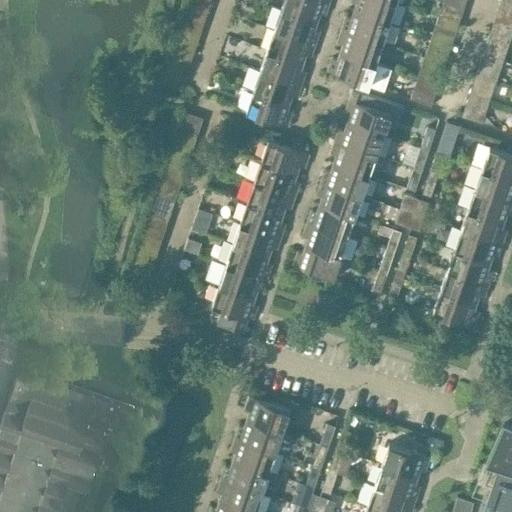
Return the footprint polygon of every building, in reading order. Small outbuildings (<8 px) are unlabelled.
[(188,0),(187,0),(184,8),(205,16),(208,6),(188,0)] [(324,0),(283,0),(281,8),(314,19),(316,11),(324,14),(329,1),(324,0)] [(359,3),(356,10),(389,21),(396,1),(393,0),(350,0),(359,3)] [(281,8),(274,28),(315,42),(319,29),(311,27),(314,19),(281,8)] [(440,8),(437,15),(458,22),(460,15),(440,8)] [(345,16),(341,28),(382,42),(389,21),(356,10),(353,18),(345,16)] [(425,11),(422,20),(434,24),(437,16),(437,15),(429,12),(425,11)] [(434,24),(455,31),(458,22),(437,15),(437,16),(434,24)] [(491,25),(488,33),(509,39),(511,32),(491,25)] [(274,28),(267,49),(300,60),(302,52),(310,55),(315,42),(274,28)] [(345,43),(342,51),(375,62),(382,42),(341,28),(337,41),(345,43)] [(488,33),(485,42),(506,49),(509,39),(488,33)] [(176,34),(174,41),(194,47),(197,41),(176,34)] [(174,41),(170,50),(191,57),(194,47),(174,41)] [(426,48),(423,56),(444,63),(447,55),(426,48)] [(267,49),(260,69),(301,83),(305,70),(297,68),(300,60),(267,49)] [(332,56),(327,70),(367,84),(375,62),(342,51),(339,59),(332,56)] [(420,65),(441,72),(444,63),(423,56),(420,65)] [(477,65),(475,73),(495,80),(498,72),(477,65)] [(260,69),(253,89),(286,101),(288,93),(297,95),(301,83),(260,69)] [(475,73),(472,82),(493,89),(495,80),(475,73)] [(180,89),(183,81),(162,74),(160,82),(180,89)] [(253,89),(246,111),(287,125),(291,111),(283,108),(286,101),(253,89)] [(344,112),(348,113),(345,121),(382,133),(389,113),(397,116),(400,106),(403,107),(404,106),(352,89),(344,112)] [(412,90),(409,98),(430,105),(433,97),(412,90)] [(463,107),(460,115),(481,122),(484,114),(463,107)] [(182,110),(179,118),(199,125),(202,117),(182,110)] [(338,127),(334,140),(375,154),(382,133),(345,121),(343,129),(338,127)] [(426,126),(420,146),(428,149),(435,128),(426,126)] [(267,139),(260,160),(293,171),(296,164),(304,166),(308,153),(267,139)] [(334,154),(331,162),(368,174),(375,154),(334,140),(330,153),(334,154)] [(170,143),(167,152),(188,159),(191,150),(170,143)] [(511,153),(488,145),(481,167),(511,177),(511,153)] [(420,146),(413,166),(421,169),(428,149),(420,146)] [(436,150),(429,172),(437,174),(444,153),(436,150)] [(167,152),(164,160),(185,167),(188,159),(167,152)] [(260,160),(253,181),(294,195),(298,182),(290,179),(293,171),(260,160)] [(325,168),(320,181),(361,195),(368,174),(331,162),(328,169),(325,168)] [(406,187),(414,190),(421,169),(413,166),(406,187)] [(511,177),(481,167),(474,187),(511,199),(511,185),(511,186),(511,184),(511,177)] [(429,172),(422,193),(430,195),(437,174),(429,172)] [(253,181),(246,201),(279,213),(282,205),(290,208),(294,195),(253,181)] [(320,195),(317,203),(321,204),(354,215),(361,195),(320,181),(316,194),(320,195)] [(156,185),(153,193),(174,200),(177,192),(156,185)] [(511,199),(474,187),(467,208),(500,219),(503,211),(511,214),(511,209),(511,199)] [(153,193),(150,202),(171,209),(174,200),(153,193)] [(404,193),(399,207),(411,211),(416,197),(404,193)] [(416,197),(411,211),(423,216),(428,201),(416,197)] [(246,201),(239,221),(280,235),(285,223),(276,220),(279,213),(246,201)] [(311,209),(307,222),(347,235),(354,215),(321,204),(317,203),(314,210),(311,209)] [(394,222),(402,225),(406,226),(411,211),(399,207),(394,222)] [(467,208),(460,228),(501,242),(506,229),(498,226),(500,219),(467,208)] [(411,211),(406,226),(418,230),(423,216),(411,211)] [(239,221),(232,242),(265,253),(268,245),(276,248),(280,235),(239,221)] [(306,235),(304,243),(340,256),(347,235),(307,222),(302,234),(306,235)] [(139,234),(160,241),(162,234),(142,227),(139,234)] [(392,227),(385,248),(393,251),(400,230),(392,227)] [(460,228),(453,249),(486,260),(489,252),(497,255),(501,242),(460,228)] [(408,233),(401,254),(409,257),(416,236),(408,233)] [(139,234),(136,244),(157,251),(160,241),(139,234)] [(232,242),(225,262),(266,276),(270,263),(263,261),(265,253),(232,242)] [(333,277),(340,256),(304,243),(301,251),(297,250),(292,263),(333,277)] [(385,248),(378,269),(386,271),(393,251),(385,248)] [(453,249),(446,269),(487,283),(492,270),(484,267),(486,260),(453,249)] [(401,254),(394,274),(402,277),(409,257),(401,254)] [(225,262),(218,283),(251,294),(254,287),(262,289),(266,276),(225,262)] [(146,283),(149,274),(128,267),(125,276),(146,283)] [(371,289),(379,292),(386,271),(378,269),(371,289)] [(446,269),(439,289),(472,301),(475,293),(483,295),(487,283),(446,269)] [(394,274),(387,295),(395,297),(402,277),(394,274)] [(211,304),(220,307),(215,319),(242,328),(246,316),(252,318),(257,304),(249,302),(251,294),(218,283),(211,304)] [(470,308),(472,301),(439,289),(432,311),(473,325),(478,311),(470,308)] [(18,370),(0,422),(0,511),(70,511),(78,489),(84,491),(94,462),(112,469),(133,409),(18,370)] [(247,409),(245,417),(282,430),(289,408),(248,395),(243,408),(247,409)] [(238,424),(234,436),(275,450),(282,430),(245,417),(242,425),(238,424)] [(326,422),(319,443),(327,445),(334,425),(326,422)] [(484,505),(481,511),(511,511),(511,426),(503,422),(502,423),(504,424),(487,463),(485,462),(485,464),(496,468),(493,479),(491,484),(489,491),(484,505)] [(342,427),(335,448),(343,451),(351,430),(342,427)] [(234,450),(231,458),(268,471),(275,450),(234,436),(230,448),(234,450)] [(388,442),(381,463),(413,475),(416,467),(424,470),(429,456),(388,442)] [(319,443),(312,463),(321,465),(327,445),(319,443)] [(335,448),(328,468),(337,471),(337,470),(343,452),(343,451),(335,448)] [(343,452),(337,470),(346,473),(352,456),(343,452)] [(224,465),(220,477),(261,491),(268,471),(231,458),(228,466),(224,465)] [(305,484),(313,487),(321,465),(312,463),(305,484)] [(381,463),(374,483),(414,497),(419,485),(411,482),(413,475),(381,463)] [(328,468),(321,489),(329,492),(337,471),(328,468)] [(220,491),(217,499),(254,511),(261,491),(220,477),(216,490),(220,491)] [(374,483),(367,505),(388,511),(400,511),(402,508),(410,510),(414,497),(374,483)] [(303,489),(298,504),(310,508),(315,493),(303,489)] [(315,493),(310,508),(322,511),(326,503),(328,498),(315,493)] [(457,496),(451,511),(450,511),(469,511),(473,501),(457,496)] [(211,505),(208,511),(253,511),(254,511),(217,499),(214,507),(211,505)] [(326,503),(322,511),(331,511),(334,506),(326,503)]
